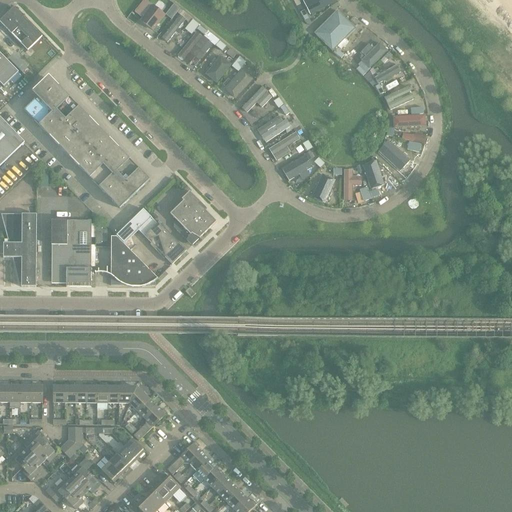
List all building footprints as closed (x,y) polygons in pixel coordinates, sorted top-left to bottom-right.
[(145,0),(144,0),(135,12),(141,17),(151,5),(145,0)] [(310,16),(339,1),(338,0),(305,0),(303,1),(310,16)] [(174,5),(171,8),(177,13),(180,10),(174,5)] [(165,15),(153,6),(151,8),(142,20),(141,21),(153,31),(165,15)] [(42,37),(14,8),(0,21),(0,22),(28,51),(42,37)] [(304,11),(300,13),(305,21),(309,19),(304,11)] [(332,51),(356,28),(339,11),(315,34),(332,51)] [(181,15),(161,38),(167,43),(186,19),(181,15)] [(193,20),(185,30),(192,35),(199,25),(193,20)] [(200,26),(197,30),(205,36),(207,32),(200,26)] [(205,36),(202,39),(207,42),(212,46),(215,48),(216,47),(220,42),(220,41),(208,32),(207,32),(205,36)] [(196,34),(179,55),(189,64),(192,60),(197,65),(212,47),(196,34)] [(220,42),(216,47),(222,52),(226,47),(220,42)] [(91,45),(89,47),(88,48),(93,53),(97,50),(91,45)] [(385,52),(378,45),(363,60),(370,68),(385,52)] [(337,50),(334,53),(341,59),(344,56),(337,50)] [(0,83),(4,88),(19,73),(0,54),(0,83)] [(221,55),(206,73),(217,82),(231,63),(221,55)] [(240,58),(232,67),(238,72),(246,63),(240,58)] [(362,61),(358,65),(360,67),(365,72),(366,74),(370,70),(369,69),(362,61)] [(377,79),(381,87),(404,75),(399,66),(377,79)] [(360,67),(356,70),(359,72),(363,77),(366,74),(365,72),(360,67)] [(27,69),(23,73),(31,81),(35,77),(27,69)] [(240,70),(225,88),(237,99),(253,80),(240,70)] [(371,71),(363,78),(365,80),(366,81),(367,81),(368,83),(369,84),(370,85),(372,88),(374,90),(376,89),(375,87),(379,85),(375,78),(371,71)] [(38,98),(31,104),(24,111),(120,210),(145,186),(150,181),(49,76),(32,92),(38,98)] [(379,85),(375,87),(376,89),(380,96),(384,93),(379,85)] [(273,97),(262,87),(242,108),(247,113),(256,104),(261,109),(273,97)] [(382,99),(388,111),(413,101),(407,88),(382,99)] [(279,99),(274,102),(279,109),(283,105),(279,99)] [(284,106),(281,108),(286,116),(290,114),(286,108),(284,106)] [(279,115),(257,130),(266,143),(290,127),(285,119),(283,121),(279,115)] [(0,166),(25,143),(0,117),(0,166)] [(393,119),(393,129),(424,128),(423,118),(393,119)] [(296,122),(290,125),(291,127),(293,130),(299,126),(296,122)] [(296,133),(269,149),(276,161),(290,153),(286,147),(299,139),(296,133)] [(414,142),(414,143),(424,145),(426,136),(415,134),(415,136),(414,142)] [(308,142),(303,145),(307,152),(312,149),(308,142)] [(409,142),(407,150),(419,153),(421,145),(409,142)] [(387,150),(382,157),(401,174),(412,162),(390,143),(385,148),(387,150)] [(310,152),(305,155),(309,161),(313,158),(310,152)] [(299,173),(302,179),(311,174),(307,168),(311,166),(305,156),(282,169),(288,179),(299,173)] [(319,159),(315,163),(320,169),(324,164),(319,159)] [(375,161),(364,164),(371,189),(385,185),(379,166),(377,167),(375,161)] [(354,170),(344,170),(344,200),(354,200),(354,185),(361,186),(361,177),(354,176),(354,170)] [(335,180),(323,174),(312,198),(325,204),(335,180)] [(367,188),(360,191),(364,202),(371,200),(367,188)] [(378,190),(370,193),(372,199),(380,196),(378,190)] [(184,237),(191,244),(193,244),(201,237),(202,237),(210,229),(209,227),(213,223),(213,221),(211,219),(213,218),(200,205),(201,204),(190,192),(182,200),(183,202),(170,215),(180,225),(175,230),(183,238),(184,237)] [(143,210),(116,236),(116,238),(117,238),(124,246),(139,231),(144,237),(147,239),(151,243),(151,244),(161,254),(164,253),(165,258),(172,265),(172,266),(174,264),(187,252),(178,243),(159,223),(157,224),(143,210)] [(2,215),(1,215),(9,244),(3,244),(3,259),(13,259),(19,284),(20,284),(21,284),(21,288),(36,288),(37,215),(2,215)] [(92,222),(52,221),(52,234),(55,234),(54,282),(66,282),(66,285),(66,288),(91,288),(91,267),(91,246),(92,222)] [(96,244),(102,244),(102,242),(108,242),(108,230),(102,230),(102,224),(96,224),(96,244)] [(107,268),(107,274),(109,275),(111,276),(111,278),(111,286),(125,286),(126,286),(128,287),(131,288),(134,288),(137,288),(139,288),(142,288),(142,286),(155,286),(155,282),(158,279),(117,238),(111,238),(111,268),(108,269),(108,268),(107,268)] [(196,294),(190,288),(185,292),(191,299),(196,294)] [(0,386),(0,403),(10,403),(10,386),(0,386)] [(21,386),(10,386),(10,403),(10,409),(21,409),(21,404),(21,386)] [(21,386),(21,404),(31,404),(31,386),(21,386)] [(31,386),(31,404),(43,404),(43,387),(31,386)] [(54,404),(65,404),(65,387),(54,387),(54,404)] [(65,387),(65,404),(76,404),(76,387),(65,387)] [(76,387),(76,404),(86,404),(87,387),(76,387)] [(87,387),(86,404),(97,404),(97,387),(87,387)] [(108,387),(97,387),(97,404),(97,410),(108,410),(108,404),(108,387)] [(108,387),(108,404),(119,404),(119,387),(108,387)] [(119,387),(119,404),(130,404),(137,388),(131,388),(131,387),(119,387)] [(137,388),(130,404),(138,412),(150,400),(142,392),(141,392),(137,388)] [(150,400),(138,412),(145,420),(157,408),(150,400)] [(157,408),(145,420),(145,425),(134,436),(139,442),(167,414),(163,410),(161,412),(157,408)] [(39,432),(25,446),(28,449),(35,456),(47,444),(49,442),(39,432)] [(69,435),(69,441),(82,447),(82,435),(69,435)] [(133,440),(125,448),(137,460),(145,452),(133,440)] [(69,441),(65,445),(74,454),(82,447),(69,441)] [(189,464),(201,453),(197,448),(199,446),(196,443),(167,470),(173,476),(184,464),(189,464)] [(47,444),(35,456),(42,464),(46,460),(49,463),(57,455),(47,444)] [(74,454),(65,445),(60,450),(69,459),(74,454)] [(125,448),(117,455),(129,468),(137,460),(125,448)] [(12,458),(23,469),(35,456),(28,449),(24,453),(21,450),(12,458)] [(201,453),(189,464),(197,472),(209,460),(201,453)] [(117,455),(109,463),(122,475),(129,468),(117,455)] [(35,456),(23,469),(27,473),(25,475),(31,481),(41,471),(38,468),(42,464),(35,456)] [(104,458),(97,465),(114,483),(122,475),(109,463),(104,458)] [(75,476),(71,480),(78,488),(90,476),(86,472),(93,465),(86,459),(80,465),(72,473),(75,476)] [(197,472),(193,476),(200,484),(204,480),(217,468),(209,460),(197,472)] [(217,468),(204,480),(212,488),(224,476),(217,468)] [(90,476),(78,488),(85,495),(89,491),(92,494),(101,486),(90,476)] [(168,476),(160,484),(173,496),(180,503),(186,496),(179,490),(181,488),(168,476)] [(224,476),(212,488),(219,495),(232,483),(224,476)] [(54,491),(51,488),(46,492),(55,502),(61,495),(66,500),(78,488),(71,480),(67,484),(64,481),(54,491)] [(232,483),(219,495),(227,503),(239,491),(232,483)] [(160,484),(153,492),(165,504),(173,496),(160,484)] [(78,488),(66,500),(76,510),(84,502),(81,499),(85,495),(78,488)] [(239,491),(227,503),(235,511),(247,499),(239,491)] [(153,492),(145,499),(157,511),(165,504),(153,492)] [(142,511),(156,511),(157,511),(145,499),(137,507),(142,511)] [(247,499),(235,511),(234,511),(249,511),(257,505),(253,501),(251,503),(247,499)] [(38,500),(34,504),(41,511),(44,511),(48,509),(38,500)]
